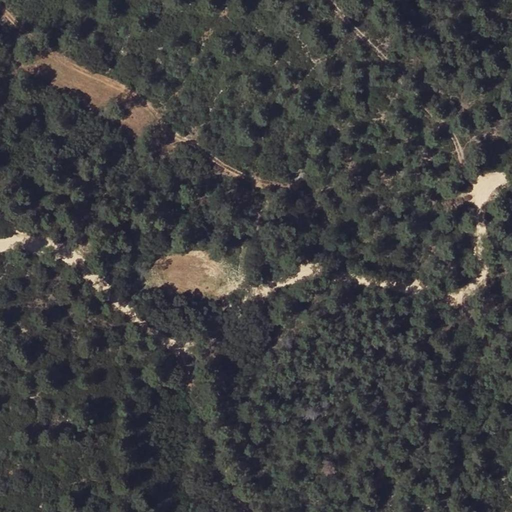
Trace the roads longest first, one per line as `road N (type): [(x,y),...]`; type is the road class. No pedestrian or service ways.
road 1 (track): [(511,177),(493,176),(483,189),(486,261),(477,285),(455,297),(315,272),(190,350),(57,247),(0,247)]
road 2 (track): [(248,511),(176,346)]
